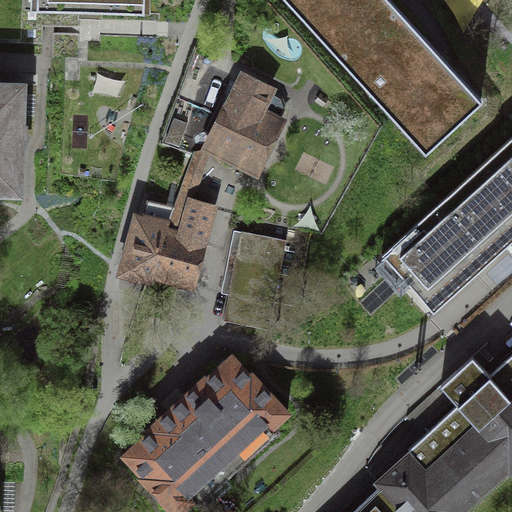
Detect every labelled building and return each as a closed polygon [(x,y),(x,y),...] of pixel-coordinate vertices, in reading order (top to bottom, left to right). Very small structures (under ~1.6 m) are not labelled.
[(0,0),(0,41),(40,42),(41,25),(79,26),(79,9),(144,11),(144,0),(0,0)] [(390,0),(286,0),(374,96),(425,152),(482,101),(430,43),(390,0)] [(207,148),(254,171),(280,120),(279,119),(285,106),(282,98),(270,92),(271,91),(257,84),(243,77),(207,148)] [(23,83),(0,82),(0,190),(19,191),(21,144),(23,83)] [(511,136),(382,254),(434,311),(511,239),(511,136)] [(175,207),(148,200),(143,217),(136,215),(120,273),(127,275),(124,286),(143,292),(147,279),(150,280),(151,277),(152,272),(192,284),(213,208),(178,198),(175,207)] [(231,281),(224,320),(268,329),(286,240),(241,232),(231,281)] [(464,511),(462,509),(508,466),(510,469),(511,467),(511,353),(489,374),(482,366),(473,356),(406,416),(420,431),(454,399),(458,403),(409,448),(411,450),(378,480),(382,484),(351,511),(464,511)] [(150,430),(125,454),(143,474),(140,476),(173,511),(178,511),(194,498),(189,493),(265,423),(269,428),(288,411),(252,373),(250,375),(232,355),(206,379),(204,377),(176,403),(148,428),(150,430)]
